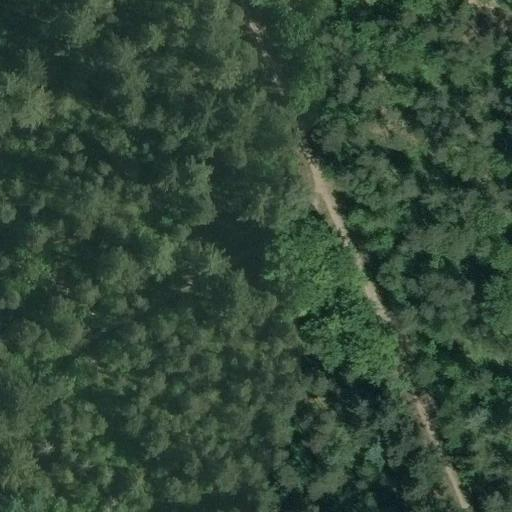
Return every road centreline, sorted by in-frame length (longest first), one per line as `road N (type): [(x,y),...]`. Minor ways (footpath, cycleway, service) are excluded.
road 1 (track): [(242,0),(469,511)]
road 2 (track): [(0,387),(331,203)]
